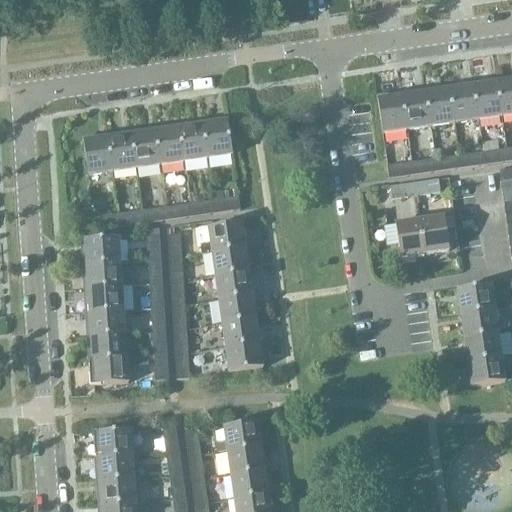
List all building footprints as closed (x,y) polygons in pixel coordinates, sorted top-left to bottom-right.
[(511,82),(497,85),(502,119),(511,117),(511,82)] [(497,85),(473,88),(478,123),(502,119),(497,85)] [(473,88),(449,92),(454,126),(478,123),(473,88)] [(449,92),(425,95),(430,130),(454,126),(449,92)] [(425,95),(401,99),(406,133),(430,130),(425,95)] [(406,133),(401,99),(377,102),(382,137),(406,133)] [(229,123),(205,127),(210,160),(234,157),(229,123)] [(205,127),(181,130),(186,164),(210,160),(205,127)] [(181,130),(157,134),(161,167),(186,164),(181,130)] [(157,134),(132,137),(137,171),(161,167),(157,134)] [(132,137),(108,141),(113,174),(137,171),(132,137)] [(113,174),(108,141),(98,142),(97,139),(85,141),(86,144),(84,144),(89,177),(113,174)] [(483,154),(485,167),(500,165),(498,152),(483,154)] [(459,158),(461,171),(476,169),(474,156),(459,158)] [(435,161),(437,174),(452,172),(450,159),(435,161)] [(411,165),(413,178),(428,175),(426,162),(411,165)] [(404,179),(402,166),(387,168),(389,181),(404,179)] [(511,182),(511,171),(499,173),(500,184),(511,182)] [(425,197),(440,195),(438,182),(423,184),(425,197)] [(502,195),(511,193),(511,182),(500,184),(502,195)] [(405,187),(390,189),(392,202),(407,200),(405,187)] [(504,206),(511,204),(511,193),(502,195),(504,206)] [(216,203),(218,215),(233,213),(231,200),(216,203)] [(192,206),(194,219),(209,217),(207,204),(192,206)] [(167,209),(169,222),(184,220),(183,207),(167,209)] [(143,213),(145,226),(160,223),(158,211),(143,213)] [(119,216),(121,229),(136,227),(134,214),(119,216)] [(112,230),(110,218),(95,220),(96,232),(112,230)] [(444,220),(420,223),(425,257),(449,254),(444,220)] [(425,257),(420,223),(395,226),(400,261),(425,257)] [(200,246),(201,255),(211,254),(246,248),(242,224),(208,230),(210,245),(200,246)] [(168,253),(181,252),(180,237),(167,238),(168,253)] [(84,241),(86,266),(120,264),(119,239),(84,241)] [(148,263),(161,263),(160,247),(147,248),(148,263)] [(211,254),(215,278),(249,272),(246,248),(211,254)] [(182,261),(169,262),(170,277),(183,276),(182,261)] [(86,266),(87,290),(122,288),(120,264),(86,266)] [(161,271),(148,272),(149,287),(162,287),(161,271)] [(215,278),(219,302),(253,296),(249,272),(215,278)] [(183,285),(170,286),(171,301),(184,300),(183,285)] [(456,292),(460,317),(495,312),(491,287),(456,292)] [(87,290),(89,315),(123,312),(122,288),(87,290)] [(163,295),(150,296),(151,311),(164,310),(163,295)] [(219,302),(223,326),(257,320),(253,296),(219,302)] [(185,309),(172,310),(173,325),(186,324),(185,309)] [(89,315),(90,339),(125,337),(123,312),(89,315)] [(460,317),(463,341),(498,336),(495,312),(460,317)] [(164,319),(151,320),(152,335),(165,334),(164,319)] [(223,326),(226,350),(260,344),(257,320),(223,326)] [(186,333),(173,334),(174,349),(187,348),(186,333)] [(463,341),(467,365),(501,360),(498,336),(463,341)] [(90,339),(92,364),(127,361),(125,337),(90,339)] [(166,343),(153,344),(154,359),(167,358),(166,343)] [(260,344),(226,350),(230,374),(264,368),(260,344)] [(188,357),(175,358),(176,373),(189,372),(188,357)] [(501,360),(467,365),(470,389),(505,384),(501,360)] [(127,361),(92,364),(88,364),(90,389),(99,388),(128,386),(127,361)] [(168,368),(154,369),(155,384),(169,383),(168,368)] [(260,448),(257,424),(224,429),(227,443),(216,445),(217,454),(228,453),(260,448)] [(99,458),(133,456),(131,432),(103,434),(103,433),(94,433),(95,458),(99,458)] [(186,450),(199,448),(197,434),(184,436),(186,450)] [(166,456),(179,454),(177,439),(164,441),(166,456)] [(228,453),(232,477),(264,472),(260,448),(228,453)] [(99,458),(100,482),(134,480),(133,456),(99,458)] [(200,456),(188,458),(190,474),(203,472),(200,456)] [(180,463),(167,465),(169,480),(182,478),(180,463)] [(232,477),(235,500),(267,496),(264,472),(232,477)] [(100,482),(102,507),(136,505),(134,480),(100,482)] [(204,480),(191,482),(193,498),(206,496),(204,480)] [(183,487),(170,488),(173,504),(186,502),(183,487)] [(235,500),(236,511),(269,511),(267,496),(235,500)]
